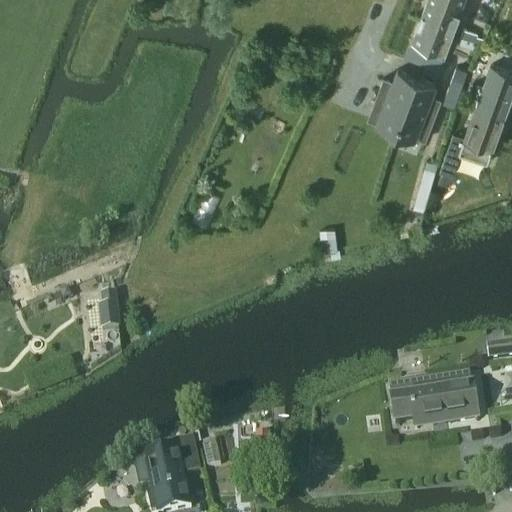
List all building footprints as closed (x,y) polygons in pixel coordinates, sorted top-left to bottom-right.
[(459,12),(429,0),(428,0),(421,19),(452,31),(459,12)] [(429,0),(459,12),(463,0),(429,0)] [(443,53),(452,31),(421,19),(412,41),(443,53)] [(460,34),(474,39),(477,32),(463,27),(460,34)] [(471,47),(474,39),(460,34),(457,42),(471,47)] [(454,105),(467,70),(455,66),(443,100),(454,105)] [(384,78),(369,118),(378,122),(377,123),(396,130),(417,76),(398,69),(393,81),(384,78)] [(417,76),(396,130),(415,137),(424,141),(441,98),(432,94),(436,84),(417,76)] [(453,133),(439,171),(453,176),(461,152),(487,161),(503,116),(486,110),(489,100),(493,101),(497,88),(478,82),(473,95),(478,96),(478,97),(464,136),(453,133)] [(427,160),(412,210),(425,214),(438,163),(427,160)] [(422,228),(425,214),(412,210),(408,224),(422,228)] [(336,237),(320,239),(321,250),(337,248),(336,237)] [(119,330),(115,294),(103,296),(104,307),(101,308),(103,331),(119,330)] [(511,343),(487,346),(489,360),(511,356),(511,343)] [(390,389),(391,396),(390,396),(393,416),(394,416),(395,423),(413,420),(414,427),(460,420),(460,423),(478,420),(473,384),(468,385),(466,375),(426,381),(427,391),(410,394),(409,386),(390,389)] [(166,452),(145,457),(145,460),(151,484),(153,492),(147,493),(151,511),(153,511),(157,511),(156,511),(173,511),(191,508),(184,476),(201,472),(194,440),(165,446),(166,452)] [(268,455),(269,442),(255,442),(255,454),(268,455)]
